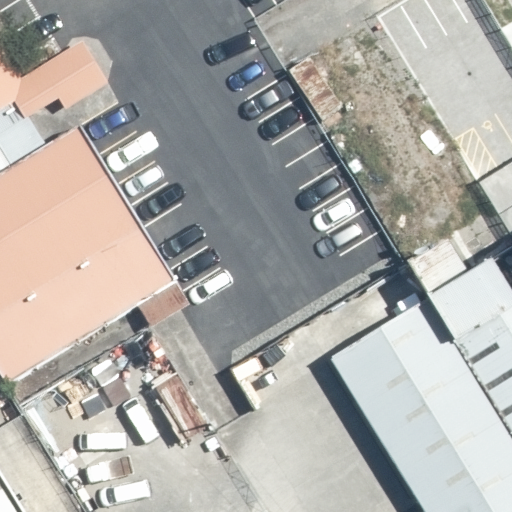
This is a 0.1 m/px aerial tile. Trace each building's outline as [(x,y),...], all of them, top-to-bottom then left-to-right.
[(45,113),(0,140),(0,338),(134,257),(45,113)] [(511,424),(511,244),(466,270),(459,257),(449,242),(411,266),(428,289),(511,424)] [(317,357),(413,511),(511,511),(511,424),(428,289),(317,357)] [(211,424),(178,372),(150,390),(183,442),(211,424)] [(0,511),(20,511),(0,478),(0,511)]
